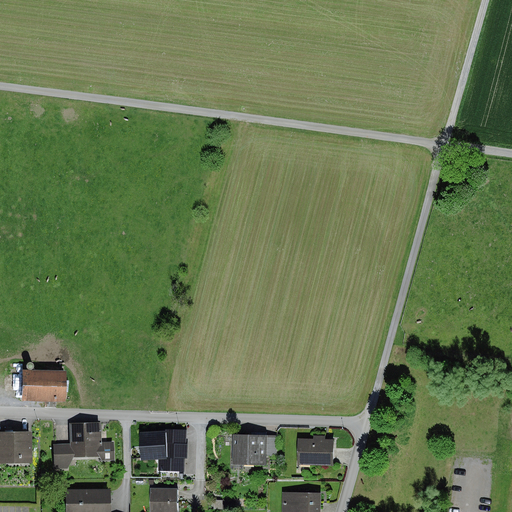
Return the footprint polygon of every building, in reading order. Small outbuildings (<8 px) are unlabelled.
[(64,372),(22,370),(21,401),(63,402),(64,372)] [(99,423),(69,424),(69,444),(73,457),(98,457),(100,461),(113,460),(113,443),(100,443),(99,423)] [(165,432),(141,434),(143,461),(159,460),(160,472),(185,472),(185,458),(187,458),(188,430),(165,429),(165,432)] [(30,432),(0,432),(0,463),(31,463),(30,432)] [(267,435),(234,435),(234,464),(267,464),(267,456),(267,435)] [(278,435),(267,435),(267,456),(277,456),(278,435)] [(316,441),(301,440),(301,463),(334,464),(334,444),(328,444),(328,438),(316,438),(316,441)] [(73,457),(69,444),(53,444),(54,469),(67,469),(73,457)] [(108,511),(108,488),(65,489),(65,511),(108,511)] [(177,511),(178,489),(152,488),(151,511),(177,511)] [(320,511),(321,494),(284,493),(283,511),(320,511)] [(223,501),(215,500),(214,509),(223,510),(223,501)]
